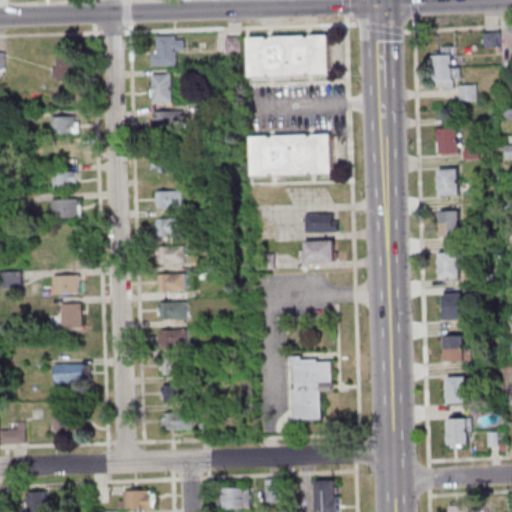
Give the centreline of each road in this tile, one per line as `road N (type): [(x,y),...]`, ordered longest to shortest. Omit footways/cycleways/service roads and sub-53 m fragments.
road 1 (tertiary): [(511,1),(0,16)]
road 2 (residential): [(124,463),(109,0)]
road 3 (secondary): [(393,511),(381,111)]
road 4 (residential): [(392,452),(0,466)]
